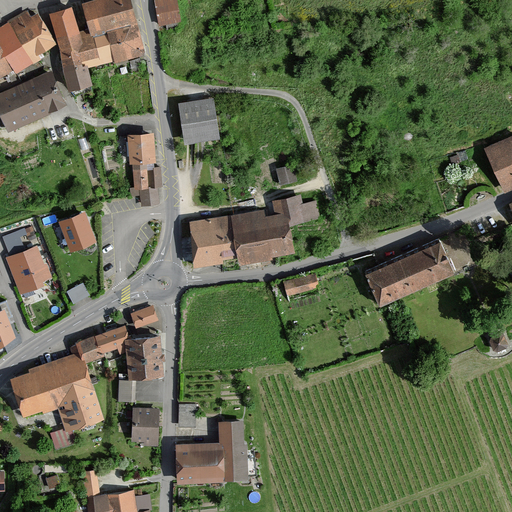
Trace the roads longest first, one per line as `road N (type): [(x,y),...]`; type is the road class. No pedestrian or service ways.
road 1 (residential): [(511,196),(287,268),(182,281)]
road 2 (tertiary): [(144,0),(171,183),(165,264)]
road 3 (residential): [(170,299),(165,511)]
road 4 (tertiary): [(147,286),(48,340),(0,377)]
